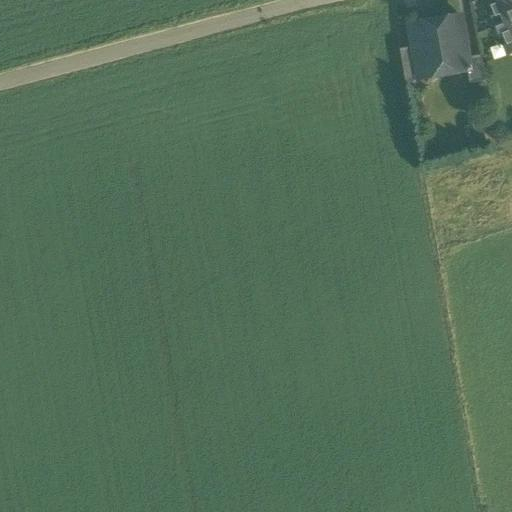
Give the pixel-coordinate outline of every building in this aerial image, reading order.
[(501,35),(510,55),(511,54),(511,0),(486,0),(494,18),(499,16),(507,33),(501,35)] [(445,62),(448,76),(467,73),(469,72),(467,58),(459,15),(457,16),(458,19),(412,28),(411,24),(409,24),(413,48),(417,67),(445,62)] [(457,16),(411,24),(412,28),(458,19),(457,16)] [(399,50),(405,83),(419,81),(417,67),(413,48),(399,50)] [(467,73),(469,84),(485,81),(481,56),(467,58),(469,72),(467,73)] [(417,67),(419,81),(448,76),(445,62),(417,67)]
